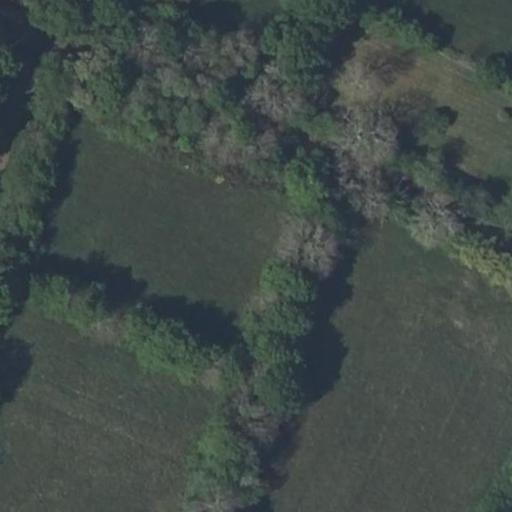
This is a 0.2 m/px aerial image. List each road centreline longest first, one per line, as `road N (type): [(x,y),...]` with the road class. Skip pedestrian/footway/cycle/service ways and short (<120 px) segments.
road 1 (track): [(511,253),(0,2)]
road 2 (track): [(0,187),(60,29)]
